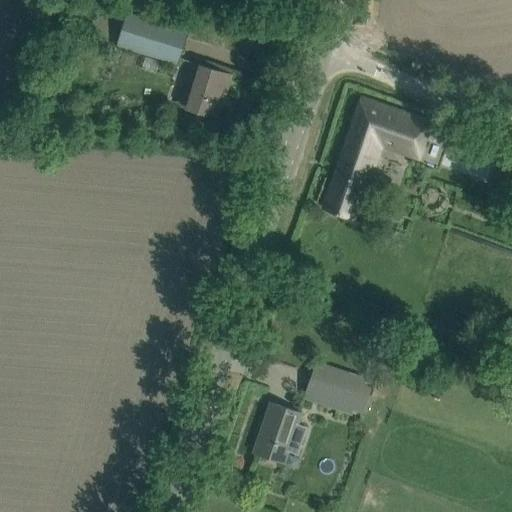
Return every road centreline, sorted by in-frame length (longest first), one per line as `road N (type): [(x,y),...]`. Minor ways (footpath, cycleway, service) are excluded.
road 1 (unclassified): [(165,511),(321,49)]
road 2 (unclassified): [(511,124),(321,49)]
